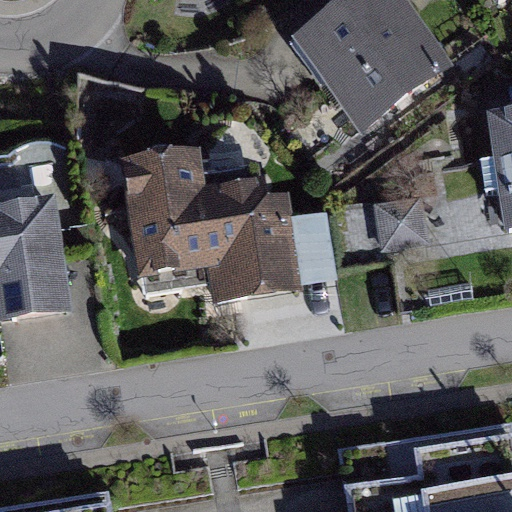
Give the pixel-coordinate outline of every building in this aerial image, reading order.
[(434,0),(358,0),(311,32),(373,124),(473,56),(434,0)] [(149,285),(218,277),(221,301),(317,289),(306,197),(283,200),(279,172),(222,179),(218,151),(134,161),(149,285)] [(0,167),(0,291),(4,316),(86,304),(68,191),(9,201),(3,167),(0,167)] [(511,511),(511,426),(352,454),(361,511),(511,511)] [(132,511),(129,492),(11,511),(132,511)]
